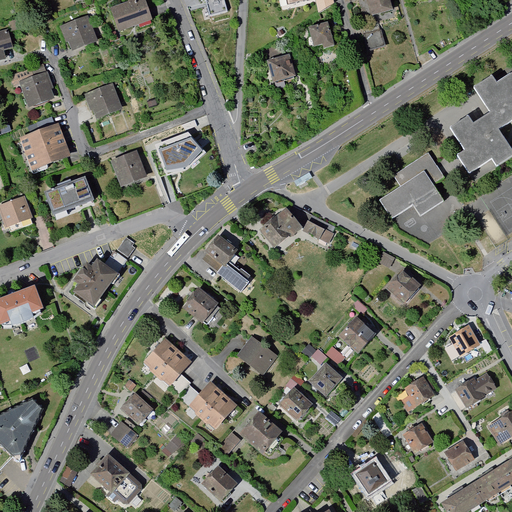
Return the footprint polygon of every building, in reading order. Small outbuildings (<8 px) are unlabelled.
[(108,11),(115,33),(150,22),(142,0),(125,0),(127,5),(108,11)] [(332,0),(315,0),(318,11),(334,7),(332,0)] [(364,0),(369,17),(391,11),(387,0),(364,0)] [(308,18),(311,23),(325,20),(324,11),(308,18)] [(57,29),(67,56),(95,45),(85,18),(57,29)] [(358,30),(365,54),(383,49),(376,25),(358,30)] [(314,44),(315,50),(328,48),(324,28),(304,32),(304,35),(302,37),(301,39),(302,45),(304,46),(314,44)] [(0,32),(0,64),(3,64),(0,54),(0,52),(10,50),(4,31),(0,32)] [(287,58),(264,64),(269,85),(269,86),(271,91),(274,92),(282,90),(282,88),(281,82),(292,79),(287,58)] [(26,67),(28,75),(44,71),(42,63),(26,67)] [(466,120),(444,136),(459,157),(450,163),(464,183),(487,166),(493,174),(511,161),(493,136),(509,124),(511,127),(511,74),(511,73),(493,85),(492,84),(489,80),(467,96),(483,118),(471,127),(466,120)] [(45,76),(15,86),(23,112),(53,102),(45,76)] [(80,98),(90,124),(118,113),(108,87),(80,98)] [(152,103),(145,105),(146,111),(154,109),(152,103)] [(57,126),(13,142),(27,179),(71,163),(57,126)] [(206,154),(188,135),(155,147),(168,180),(190,170),(206,154)] [(107,164),(115,190),(143,181),(135,155),(107,164)] [(391,178),(398,189),(373,206),(389,230),(410,216),(416,225),(441,207),(431,192),(441,185),(422,157),(391,178)] [(68,181),(52,187),(53,192),(40,197),(48,224),(64,218),(62,213),(90,204),(83,183),(69,187),(68,181)] [(0,205),(0,216),(6,230),(33,219),(23,196),(0,205)] [(256,232),(271,251),(298,231),(284,212),(256,232)] [(334,230),(308,218),(301,234),(327,246),(334,230)] [(218,268),(212,275),(237,295),(248,282),(229,268),(238,257),(213,237),(200,254),(218,268)] [(115,253),(127,260),(134,251),(131,249),(133,245),(124,240),(115,253)] [(71,288),(66,296),(88,314),(118,277),(127,264),(115,256),(112,260),(108,258),(102,268),(93,263),(86,272),(81,268),(67,286),(71,288)] [(398,275),(383,293),(400,307),(415,289),(398,275)] [(193,290),(176,310),(196,326),(213,306),(193,290)] [(34,291),(0,301),(0,328),(4,327),(6,332),(18,330),(29,326),(27,319),(42,313),(34,291)] [(350,310),(360,318),(365,311),(355,304),(350,310)] [(350,319),(332,340),(352,358),(371,337),(350,319)] [(444,338),(456,359),(475,349),(463,327),(444,338)] [(249,339),(233,360),(258,378),(274,357),(249,339)] [(485,340),(478,344),(484,356),(491,352),(485,340)] [(162,341),(140,366),(152,379),(174,354),(162,341)] [(325,359),(339,370),(344,363),(329,350),(323,357),(325,359)] [(319,365),(325,359),(317,353),(312,359),(319,365)] [(187,365),(174,354),(152,379),(165,389),(187,365)] [(321,366),(304,385),(322,401),(339,381),(321,366)] [(483,373),(452,392),(464,411),(495,391),(483,373)] [(431,399),(420,381),(393,396),(403,414),(431,399)] [(206,384),(183,409),(196,422),(220,397),(206,384)] [(273,408),(291,425),(308,407),(289,390),(273,408)] [(131,393),(116,411),(135,427),(150,410),(131,393)] [(33,396),(0,415),(0,447),(12,459),(19,466),(46,409),(33,396)] [(233,409),(220,397),(196,422),(210,434),(233,409)] [(511,411),(484,427),(496,447),(511,437),(511,411)] [(227,429),(215,445),(228,456),(241,441),(258,455),(275,434),(253,416),(236,437),(227,429)] [(135,436),(118,423),(107,436),(124,450),(135,436)] [(398,437),(409,457),(429,446),(419,426),(398,437)] [(208,445),(197,435),(188,445),(199,455),(208,445)] [(172,458),(183,446),(175,438),(163,449),(172,458)] [(471,464),(459,444),(440,455),(452,475),(471,464)] [(83,476),(107,497),(119,507),(127,507),(138,494),(138,487),(125,476),(101,455),(83,476)] [(494,472),(507,492),(511,488),(511,466),(510,462),(494,472)] [(352,478),(366,499),(386,485),(372,464),(352,478)] [(213,467),(196,485),(218,505),(235,487),(213,467)] [(57,483),(65,488),(74,475),(66,469),(57,483)] [(479,481),(492,501),(507,492),(494,472),(479,481)] [(466,489),(477,509),(492,501),(479,481),(466,489)] [(411,493),(419,507),(427,502),(419,488),(411,493)] [(466,489),(451,497),(459,511),(471,511),(477,509),(466,489)] [(459,511),(451,497),(436,506),(439,511),(459,511)]
